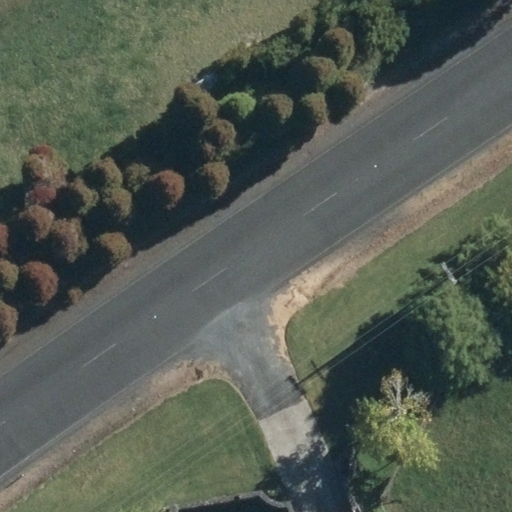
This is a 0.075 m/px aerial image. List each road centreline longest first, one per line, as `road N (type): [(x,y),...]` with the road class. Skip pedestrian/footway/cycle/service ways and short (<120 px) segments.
road 1 (unclassified): [(0,429),(511,79)]
road 2 (unknown): [(192,298),(281,511)]
